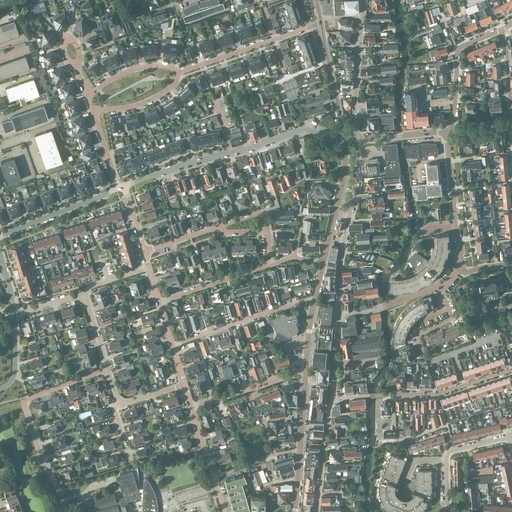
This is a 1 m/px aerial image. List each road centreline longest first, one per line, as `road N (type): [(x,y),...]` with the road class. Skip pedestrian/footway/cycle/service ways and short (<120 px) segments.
road 1 (unclassified): [(124,185),(303,128),(344,137)]
road 2 (residential): [(64,511),(23,403),(107,370)]
road 3 (residential): [(330,399),(440,393),(511,369)]
road 4 (residential): [(338,314),(355,138)]
road 5 (residential): [(159,302),(293,258),(324,261)]
road 6 (residential): [(172,346),(315,298)]
road 7 (residential): [(355,138),(363,0)]
road 8 (residential): [(459,268),(444,132)]
road 9 (residential): [(450,131),(457,52),(500,30)]
road 10 (unclassified): [(0,236),(118,188)]
road 11 (tertiary): [(324,261),(344,137)]
road 12 (residential): [(446,511),(446,454),(510,435)]
road 13 (residential): [(190,405),(305,372)]
